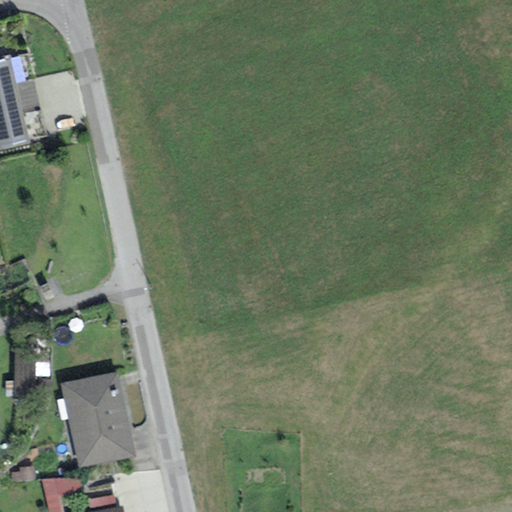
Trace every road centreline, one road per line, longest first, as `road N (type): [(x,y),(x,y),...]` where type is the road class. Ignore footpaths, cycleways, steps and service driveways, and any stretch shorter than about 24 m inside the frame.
road 1 (unclassified): [(183,511),(73,0)]
road 2 (unknown): [(0,330),(134,284)]
